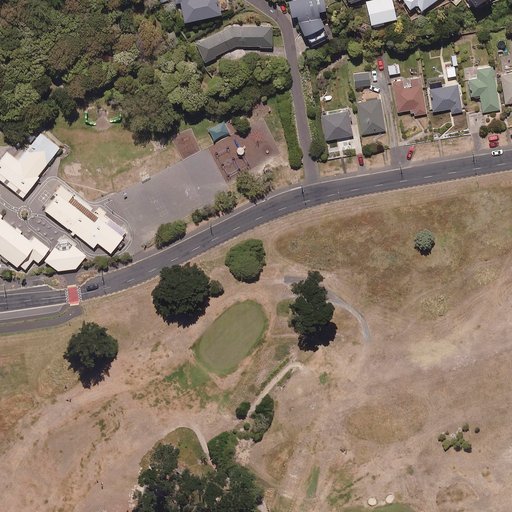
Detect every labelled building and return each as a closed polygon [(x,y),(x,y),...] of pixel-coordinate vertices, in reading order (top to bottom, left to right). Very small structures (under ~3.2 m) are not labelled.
[(179,0),(181,0),(185,18),(222,10),(222,9),(228,7),(226,0),(175,0),(176,1),(179,0)] [(325,6),(322,0),(297,0),(288,4),(291,13),(293,12),(302,33),(305,32),(310,45),(328,37),(316,10),(325,6)] [(395,17),(391,0),(365,0),(369,22),(395,17)] [(431,0),(403,0),(408,7),(416,2),(420,8),(431,0)] [(273,26),(235,25),(197,43),(205,61),(216,55),(216,54),(236,44),(272,45),(273,26)] [(400,72),(398,64),(387,66),(389,74),(400,72)] [(499,109),(492,65),(476,68),(477,76),(469,78),(472,97),(480,95),(482,111),(499,109)] [(455,75),(454,66),(446,67),(447,76),(455,75)] [(511,101),(511,70),(499,73),(504,103),(511,101)] [(370,84),(368,71),(353,74),(355,86),(370,84)] [(426,113),(419,76),(410,78),(411,85),(402,87),(401,79),(392,80),(397,111),(412,108),(413,115),(426,113)] [(462,111),(457,83),(428,88),(432,110),(450,107),(451,112),(462,111)] [(385,130),(379,98),(356,101),(361,134),(385,130)] [(351,134),(347,109),(320,114),(325,139),(351,134)] [(230,132),(224,120),(209,127),(215,139),(230,132)] [(46,171),(11,143),(0,156),(0,162),(33,188),(46,171)] [(128,233),(67,185),(52,204),(113,252),(128,233)] [(49,240),(0,201),(0,240),(30,264),(49,240)] [(86,253),(64,235),(45,257),(59,268),(75,267),(86,253)]
